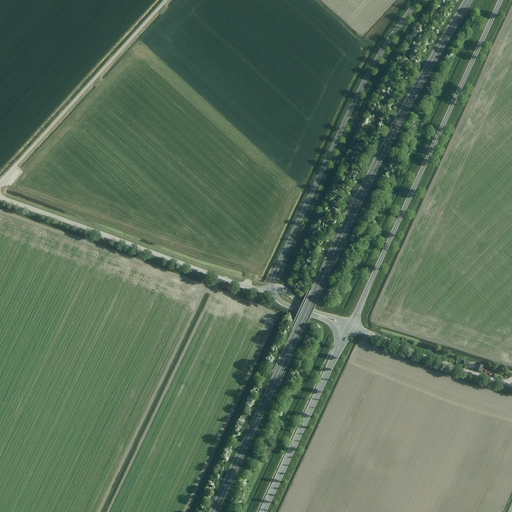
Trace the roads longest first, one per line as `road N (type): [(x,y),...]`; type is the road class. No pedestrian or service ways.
road 1 (trunk): [(213,511),(366,182),(469,0)]
road 2 (trunk): [(350,326),(502,0)]
road 3 (trunk): [(418,0),(356,97),(271,289)]
road 4 (unclassified): [(271,289),(240,285),(0,197)]
road 5 (unclassified): [(0,182),(166,0)]
road 6 (primary): [(262,511),(335,353)]
road 7 (unclassified): [(510,383),(350,326)]
